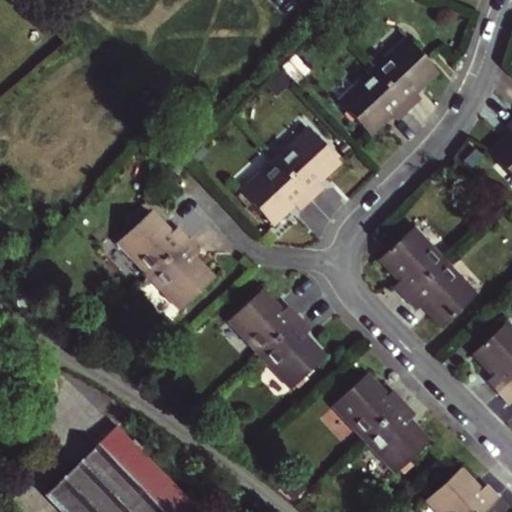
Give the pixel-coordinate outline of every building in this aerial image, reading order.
[(375,71),(411,110),(425,97),(423,95),(420,91),(426,85),(429,89),(444,75),(410,39),(375,71)] [(375,139),(391,124),(388,122),(394,116),(397,119),(399,122),(411,110),(375,71),(342,103),(375,139)] [(423,95),(429,89),(426,85),(420,91),(423,95)] [(388,122),(391,124),(397,119),(394,116),(388,122)] [(311,125),(277,157),(314,196),(327,184),(325,180),(321,177),(328,170),(332,174),(345,161),(311,125)] [(511,182),(511,131),(508,135),(511,137),(511,138),(511,143),(508,148),(504,144),(489,158),(511,182)] [(277,224),(292,210),(288,205),(294,199),(299,204),(302,208),(314,196),(277,157),(244,189),(277,224)] [(325,180),(332,174),(328,170),(321,177),(325,180)] [(288,205),(292,210),(299,204),(294,199),(288,205)] [(153,274),(193,237),(181,224),(178,226),(175,230),(168,222),(172,219),(158,204),(120,239),(153,274)] [(178,226),(172,219),(168,222),(175,230),(178,226)] [(408,296),(446,260),(413,225),(378,259),(392,274),(395,271),(401,278),(399,280),(395,283),(408,296)] [(193,237),(153,274),(185,308),(221,274),(208,260),(205,263),(198,256),(201,253),(205,250),(193,237)] [(205,263),(208,260),(201,253),(198,256),(205,263)] [(432,309),(429,312),(443,326),(478,293),(446,260),(408,296),(419,308),(422,305),(425,302),(432,309)] [(395,271),(392,274),(399,280),(401,278),(395,271)] [(262,351),(302,314),(290,301),(287,303),(283,306),(278,300),(281,297),(266,282),(229,316),(262,351)] [(283,306),(287,303),(281,297),(278,300),(283,306)] [(422,305),(429,312),(432,309),(425,302),(422,305)] [(302,314),(262,351),(293,385),(330,351),(316,336),(313,340),(306,332),(310,328),(313,326),(302,314)] [(502,388),(511,378),(511,321),(509,318),(473,350),(487,365),(490,362),(497,369),(493,372),(490,376),(502,388)] [(313,340),(316,336),(310,328),(306,332),(313,340)] [(487,365),(493,372),(497,369),(490,362),(487,365)] [(365,438),(405,401),(393,388),(390,391),(387,394),(380,387),(384,384),(370,370),(333,404),(365,438)] [(511,378),(502,388),(511,399),(511,378)] [(387,394),(390,391),(384,384),(380,387),(387,394)] [(405,401),(365,438),(397,472),(434,438),(420,424),(417,427),(410,420),(413,416),(417,414),(405,401)] [(417,427),(420,424),(413,416),(410,420),(417,427)] [(183,511),(108,432),(43,494),(60,511),(183,511)] [(442,511),(479,511),(499,494),(487,480),(484,483),(480,486),(475,480),(478,477),(465,462),(428,497),(442,511)] [(484,483),(478,477),(475,480),(480,486),(484,483)] [(499,494),(479,511),(505,511),(508,510),(511,506),(499,494)]
